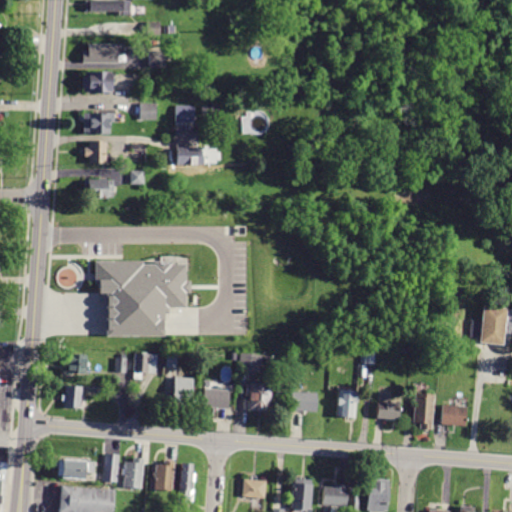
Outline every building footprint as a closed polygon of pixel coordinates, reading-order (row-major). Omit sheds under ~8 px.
[(130,0),(130,16),(118,16),(118,13),(89,13),(89,12),(85,11),(85,1),(130,0)] [(160,22),(160,35),(146,35),(145,22),(160,22)] [(117,44),(117,46),(124,46),(124,56),(116,56),(116,64),(81,64),(81,50),(87,50),(87,44),(117,44)] [(171,51),(171,58),(165,58),(165,68),(150,68),(149,52),(171,51)] [(110,71),(110,92),(82,92),(82,72),(110,71)] [(141,104),(155,104),(155,120),(139,120),(139,104),(141,104)] [(175,124),(194,124),(193,104),(174,104),(175,124)] [(217,106),(217,115),(201,115),(201,107),(217,106)] [(113,113),(113,123),(109,123),(109,134),(83,134),(83,113),(113,113)] [(105,141),(106,153),(110,153),(110,164),(87,164),(87,157),(83,157),(83,147),(87,147),(87,141),(105,141)] [(143,144),(142,158),(129,158),(129,144),(143,144)] [(198,148),(200,148),(200,156),(202,156),(202,165),(175,165),(175,148),(198,148)] [(129,171),(143,171),(143,184),(129,184),(129,171)] [(511,178),(511,198),(505,198),(505,193),(501,193),(501,183),(506,183),(506,178),(511,178)] [(111,181),(112,181),(112,197),(107,197),(107,198),(82,199),(83,184),(87,184),(87,181),(111,181)] [(97,262),(97,295),(108,295),(108,335),(162,334),(162,307),(182,307),(182,269),(169,269),(169,262),(97,262)] [(505,308),(502,345),(478,343),(482,306),(505,308)] [(449,309),(448,320),(440,319),(442,308),(449,309)] [(374,351),(374,364),(360,364),(360,351),(374,351)] [(177,354),(177,369),(166,368),(167,353),(177,354)] [(262,354),(260,373),(237,372),(239,353),(262,354)] [(157,354),(156,373),(133,372),(134,354),(157,354)] [(86,355),(85,373),(63,372),(63,355),(86,355)] [(126,358),(125,373),(114,372),(115,357),(126,358)] [(193,378),(191,406),(181,405),(180,409),(171,408),(174,377),(193,378)] [(271,384),(269,412),(246,411),(248,383),(271,384)] [(82,386),(81,397),(88,397),(87,406),(83,406),(83,409),(63,408),(64,385),(82,386)] [(228,390),(226,410),(202,407),(203,388),(228,390)] [(356,391),(354,417),(336,416),(338,390),(356,391)] [(316,393),(316,413),(291,412),(292,393),(316,393)] [(434,394),(431,431),(419,430),(420,424),(412,423),(415,393),(434,394)] [(399,404),(398,421),(376,419),(378,402),(399,404)] [(466,407),(464,427),(441,425),(442,405),(466,407)] [(104,454),(119,455),(117,483),(102,482),(103,453),(104,454)] [(134,458),(143,458),(141,489),(122,487),(124,461),(132,462),(132,457),(134,458)] [(95,461),(95,473),(84,473),(84,477),(56,476),(56,460),(95,461)] [(164,460),(173,461),(172,491),(153,490),(155,464),(162,464),(162,460),(164,460)] [(192,463),(191,474),(195,474),(193,502),(177,501),(179,462),(192,463)] [(310,479),(310,485),(311,485),(309,511),(289,509),(291,483),(294,483),(294,478),(310,479)] [(389,479),(387,511),(383,511),(369,511),(369,510),(366,510),(368,478),(389,479)] [(265,481),(264,499),(241,497),(242,479),(265,481)] [(339,485),(347,485),(346,507),(321,505),(323,487),(330,488),(330,484),(339,485)] [(67,487),(64,511),(117,511),(120,491),(67,487)] [(349,511),(351,493),(358,493),(357,511),(349,511)]
